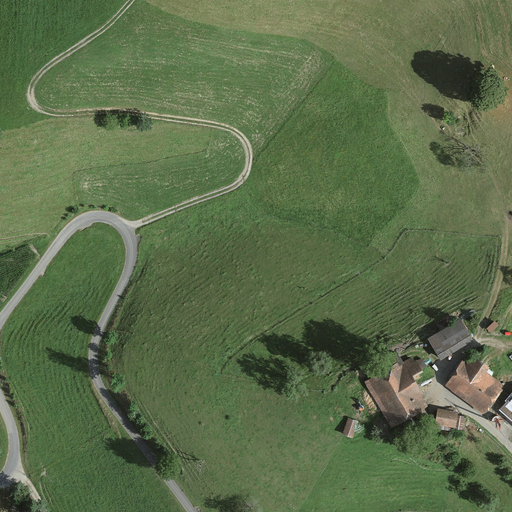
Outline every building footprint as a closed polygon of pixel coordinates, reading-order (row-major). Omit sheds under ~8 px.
[(460,323),(427,341),(437,359),(470,340),(460,323)] [(410,357),(363,380),(386,426),(420,409),(409,388),(422,381),(410,357)] [(460,357),(442,382),(480,409),(498,384),(460,357)] [(511,393),(500,407),(511,418),(511,393)] [(451,414),(434,412),(432,426),(449,429),(451,414)] [(358,421),(348,418),(343,435),(353,438),(358,421)]
